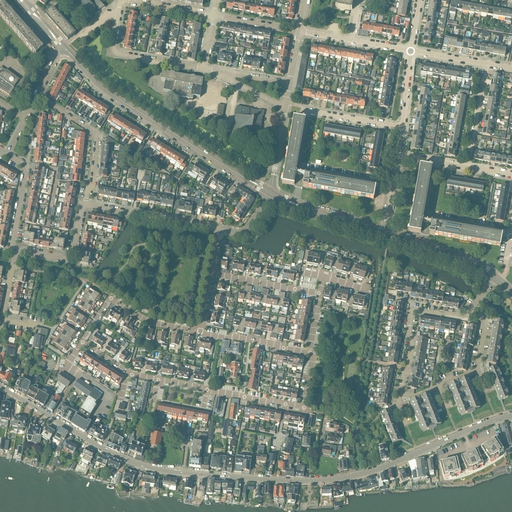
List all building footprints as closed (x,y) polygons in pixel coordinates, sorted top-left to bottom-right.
[(96,0),(94,2),(92,4),(88,0),(78,0),(77,1),(91,17),(104,6),(104,7),(105,7),(98,0),(96,0)] [(251,6),(250,12),(256,13),(258,0),(256,0),(255,6),(251,6)] [(338,0),(337,8),(350,11),(351,0),(338,0)] [(451,1),(449,12),(455,13),(456,10),(457,2),(455,2),(455,1),(452,0),(452,1),(451,1)] [(12,14),(7,8),(0,14),(12,28),(19,21),(14,16),(12,13),(12,14)] [(57,27),(64,21),(52,8),(45,14),(50,20),(52,22),(57,27)] [(282,8),(282,10),(288,11),(287,15),(286,14),(285,18),(292,20),(293,16),(294,16),(295,10),(282,8)] [(12,28),(23,41),(30,35),(25,29),(26,29),(24,27),(19,21),(12,28)] [(64,21),(57,27),(61,33),(63,35),(68,40),(75,34),(64,21)] [(386,35),(392,36),(393,28),(394,28),(394,26),(392,25),(391,28),(387,27),(386,35)] [(229,26),(227,38),(230,39),(231,33),(234,33),(235,27),(229,26)] [(393,28),(392,36),(399,37),(399,34),(402,34),(403,28),(400,28),(400,30),(394,28),(393,28)] [(263,41),(263,43),(265,43),(266,41),(269,42),(271,33),(265,32),(264,38),(263,38),(263,41)] [(35,40),(30,35),(23,41),(35,54),(42,48),(37,42),(38,42),(36,40),(35,40)] [(444,46),(450,47),(451,39),(452,36),(449,36),(449,39),(445,38),(443,46),(444,46)] [(225,55),(224,63),(231,64),(232,56),(233,52),(226,51),(225,55)] [(360,61),(359,65),(365,66),(367,55),(361,53),(360,61)] [(217,62),(224,63),(225,55),(219,54),(217,62)] [(365,66),(365,68),(368,68),(369,62),(372,63),(373,56),(367,55),(365,66)] [(273,56),(272,58),(279,60),(279,63),(285,64),(286,58),(274,56),(273,56)] [(387,65),(395,67),(396,61),(392,60),(392,57),(388,57),(387,65)] [(251,68),(252,60),(244,58),(243,66),(251,68)] [(252,60),(251,68),(259,69),(261,61),(252,60)] [(62,71),(68,74),(71,68),(68,67),(68,66),(66,65),(66,66),(65,65),(62,71)] [(14,88),(19,81),(1,68),(0,69),(0,90),(1,90),(10,96),(14,89),(13,89),(14,88)] [(462,79),(462,83),(464,84),(465,80),(468,80),(470,72),(470,70),(466,70),(466,72),(464,71),(462,79)] [(62,71),(60,76),(65,79),(68,81),(70,77),(71,75),(68,74),(62,71)] [(162,72),(161,80),(166,81),(165,83),(163,91),(170,92),(169,97),(187,100),(193,101),(199,102),(198,104),(213,107),(217,87),(205,85),(206,82),(203,82),(203,79),(202,79),(192,77),(162,72)] [(493,74),(492,81),(500,82),(501,76),(503,77),(504,74),(495,72),(495,75),(493,74)] [(60,76),(57,81),(63,85),(63,84),(65,86),(66,84),(64,82),(65,79),(60,76)] [(68,87),(65,86),(63,84),(63,85),(57,81),(54,87),(60,90),(62,87),(67,89),(68,87)] [(460,94),(468,95),(468,92),(469,90),(463,89),(463,86),(461,86),(460,91),(460,94)] [(54,87),(51,92),(57,95),(60,96),(63,98),(64,96),(58,93),(60,90),(54,87)] [(72,100),(67,107),(71,110),(78,99),(81,102),(86,94),(86,93),(84,92),(83,92),(80,90),(77,95),(76,94),(72,100)] [(341,96),(340,104),(346,105),(347,97),(348,94),(348,91),(345,91),(344,97),(341,96)] [(353,98),(352,106),(358,107),(360,93),(361,92),(358,91),(357,97),(354,96),(353,98)] [(51,99),(54,100),(57,95),(51,92),(49,97),(49,98),(51,99)] [(87,105),(92,98),(89,96),(90,95),(87,94),(87,95),(86,94),(81,102),(82,102),(87,105)] [(93,107),(97,101),(95,100),(95,99),(93,97),(92,98),(87,105),(93,109),(93,107)] [(97,101),(93,109),(98,112),(103,105),(100,103),(101,102),(98,101),(98,102),(97,101)] [(389,102),(381,101),(380,107),(377,106),(377,110),(383,111),(384,108),(387,108),(389,102)] [(103,115),(97,126),(98,126),(101,128),(111,113),(108,111),(109,109),(106,107),(106,106),(104,104),(103,105),(98,112),(101,114),(103,115)] [(211,115),(210,122),(222,124),(225,106),(219,105),(217,116),(211,115)] [(248,109),(237,107),(232,134),(259,139),(261,128),(262,127),(261,125),(263,116),(261,116),(261,113),(258,113),(259,111),(251,109),(250,108),(248,109)] [(111,116),(107,121),(112,124),(112,123),(116,126),(121,119),(116,115),(114,118),(111,116)] [(306,120),(293,118),(295,118),(283,183),(282,183),(294,186),(295,183),(303,185),(303,187),(308,188),(309,187),(374,198),(373,200),(374,200),(376,187),(375,187),(375,188),(310,177),(295,174),(304,120),(306,120)] [(126,122),(121,119),(116,126),(121,129),(126,122)] [(126,122),(121,129),(126,132),(131,125),(126,122)] [(131,125),(126,132),(126,133),(129,134),(128,137),(130,138),(131,137),(132,136),(131,136),(136,128),(131,125)] [(136,128),(131,136),(132,136),(137,139),(141,131),(136,128)] [(71,137),(71,139),(77,140),(84,141),(85,138),(85,134),(84,134),(84,132),(75,131),(74,137),(71,137)] [(141,131),(137,139),(142,142),(146,135),(141,131)] [(147,144),(145,149),(148,151),(150,148),(155,151),(160,143),(155,140),(154,141),(151,139),(147,144)] [(160,154),(165,146),(160,143),(155,151),(160,154)] [(141,144),(135,152),(138,155),(144,146),(141,144)] [(165,157),(170,150),(165,146),(160,154),(165,157)] [(455,157),(456,151),(445,149),(444,155),(455,157)] [(170,160),(175,153),(170,150),(165,157),(170,160)] [(483,161),(485,153),(480,153),(480,151),(475,150),(474,159),(477,160),(483,161)] [(176,163),(180,156),(175,153),(170,160),(176,163)] [(180,156),(176,163),(181,167),(184,169),(187,164),(184,162),(185,159),(180,156)] [(197,176),(202,168),(200,167),(201,166),(197,164),(195,167),(190,164),(184,173),(187,175),(189,172),(197,177),(198,176),(197,176)] [(408,231),(421,233),(421,231),(429,232),(429,235),(435,236),(435,234),(500,246),(500,247),(502,235),(502,236),(437,225),(421,222),(431,168),(432,168),(420,165),(420,166),(421,166),(410,231),(408,231)] [(8,169),(4,167),(0,172),(0,175),(3,177),(8,169)] [(202,168),(197,176),(198,176),(200,178),(203,180),(201,183),(204,185),(209,177),(206,176),(209,171),(205,169),(202,168)] [(13,172),(8,169),(3,177),(8,180),(13,172)] [(8,180),(6,182),(8,183),(9,181),(12,183),(17,175),(13,172),(8,180)] [(216,188),(221,180),(219,179),(220,178),(216,176),(213,180),(211,178),(206,186),(208,188),(211,184),(214,186),(214,187),(216,188)] [(223,181),(221,180),(216,188),(219,190),(219,189),(223,191),(220,195),(223,197),(228,189),(225,187),(228,183),(224,181),(223,181)] [(246,199),(242,204),(248,209),(254,200),(252,198),(254,196),(240,187),(236,193),(246,199)] [(118,188),(117,191),(116,199),(122,200),(123,192),(124,189),(124,190),(118,188)] [(139,190),(137,201),(143,202),(144,194),(145,191),(139,190)] [(150,195),(149,203),(155,204),(156,197),(157,193),(151,192),(150,195)] [(177,196),(175,208),(179,208),(178,211),(181,211),(185,211),(187,198),(177,196)] [(187,198),(185,211),(189,212),(189,213),(191,213),(194,199),(187,198)] [(210,207),(208,216),(212,217),(215,218),(215,216),(219,217),(222,204),(219,204),(218,209),(213,208),(213,207),(210,207)] [(238,210),(244,215),(248,209),(242,204),(238,210)] [(203,206),(202,215),(205,216),(205,215),(208,216),(210,207),(208,206),(207,207),(203,206)] [(244,215),(238,210),(231,220),(239,221),(240,220),(240,221),(244,215)] [(118,229),(119,229),(120,228),(121,227),(122,222),(119,221),(119,219),(114,218),(112,228),(118,229)] [(33,245),(35,236),(25,234),(23,243),(33,245)] [(65,241),(55,239),(53,249),(63,251),(65,241)] [(308,264),(312,265),(314,254),(310,253),(310,252),(306,251),(304,261),(307,261),(307,263),(308,263),(308,264)] [(223,258),(221,268),(226,269),(227,265),(227,264),(230,265),(232,258),(232,253),(231,253),(229,252),(228,257),(226,257),(226,259),(223,258)] [(328,257),(325,268),(329,269),(329,268),(331,269),(331,267),(334,268),(337,258),(338,255),(328,252),(327,256),(328,257)] [(89,266),(90,255),(81,254),(79,264),(89,266)] [(314,254),(312,265),(317,266),(317,265),(318,265),(319,264),(322,264),(323,254),(319,254),(319,255),(314,254)] [(232,258),(230,265),(233,265),(232,270),(238,271),(239,262),(237,261),(234,261),(235,258),(232,258)] [(337,258),(334,268),(337,269),(336,270),(337,271),(337,272),(341,273),(345,262),(340,261),(341,259),(337,258)] [(247,269),(248,261),(245,260),(245,263),(239,262),(238,271),(243,272),(244,268),(247,269)] [(248,261),(247,268),(250,268),(249,273),(254,274),(256,265),(251,264),(251,260),(248,260),(248,261)] [(256,265),(254,274),(260,275),(261,270),(264,271),(265,263),(261,262),(260,262),(260,263),(259,263),(259,265),(256,265)] [(348,272),(350,273),(354,263),(350,262),(349,263),(345,262),(341,273),(346,274),(347,274),(348,272)] [(264,271),(263,272),(266,272),(266,276),(271,277),(273,268),(267,267),(268,264),(265,263),(264,271)] [(354,277),(358,278),(361,267),(357,266),(357,265),(354,263),(350,273),(353,274),(353,276),(354,276),(354,277)] [(273,268),(271,277),(276,278),(277,274),(280,274),(282,266),(279,266),(278,269),(273,268)] [(282,266),(280,274),(283,275),(282,280),(288,281),(290,268),(282,266)] [(294,277),(297,278),(298,278),(300,267),(296,266),(295,269),(290,268),(288,281),(293,282),(294,277)] [(361,267),(358,278),(362,280),(363,279),(364,279),(364,278),(367,278),(370,269),(366,268),(366,269),(361,267)] [(15,282),(24,284),(26,274),(17,272),(15,282)] [(400,292),(402,282),(397,281),(397,280),(394,280),(392,287),(395,287),(395,291),(399,292),(400,292)] [(400,292),(399,292),(399,294),(401,294),(401,292),(405,292),(406,293),(407,282),(406,283),(402,282),(400,292)] [(413,284),(408,283),(408,282),(407,282),(406,293),(405,292),(404,295),(406,295),(407,293),(411,294),(412,288),(413,284)] [(426,300),(428,290),(429,283),(426,282),(425,289),(426,289),(425,290),(423,290),(421,299),(420,299),(420,302),(422,302),(422,299),(425,300),(426,300)] [(218,284),(217,290),(221,291),(221,294),(229,295),(230,292),(226,292),(227,286),(218,284)] [(238,299),(246,301),(249,286),(246,286),(245,292),(240,291),(238,299)] [(249,286),(246,301),(255,302),(256,294),(251,293),(252,287),(249,286)] [(332,301),(334,291),(331,291),(331,289),(330,289),(330,288),(326,287),(324,298),(328,299),(328,301),(332,301)] [(415,298),(414,301),(416,301),(417,299),(420,299),(421,299),(423,290),(423,287),(418,287),(417,288),(416,298),(415,298)] [(92,297),(96,291),(93,289),(92,290),(88,288),(86,292),(92,297)] [(411,294),(410,297),(409,297),(409,300),(411,300),(411,298),(415,298),(416,298),(417,288),(416,289),(412,288),(411,294)] [(256,294),(255,302),(263,304),(266,290),(263,289),(261,295),(256,294)] [(337,292),(334,291),(332,301),(336,302),(336,301),(341,302),(343,290),(339,289),(338,290),(337,290),(337,292)] [(266,290),(263,304),(271,305),(273,297),(268,296),(269,290),(266,290)] [(351,297),(351,295),(348,294),(349,292),(347,292),(347,291),(343,290),(341,302),(345,303),(345,304),(349,304),(351,297)] [(426,300),(425,300),(425,302),(427,303),(427,300),(431,301),(432,301),(433,292),(429,291),(429,290),(428,290),(426,300)] [(96,291),(92,297),(98,301),(101,296),(98,294),(98,292),(96,291)] [(432,301),(431,301),(430,303),(432,304),(433,301),(436,302),(437,302),(439,292),(438,291),(438,292),(433,292),(432,301)] [(83,297),(89,301),(92,297),(86,292),(83,297)] [(273,297),(271,305),(279,307),(282,293),(279,292),(278,298),(273,297)] [(438,302),(442,303),(443,297),(444,294),(444,293),(439,293),(440,292),(439,292),(437,302),(436,302),(436,304),(438,305),(438,302)] [(282,293),(279,307),(288,308),(289,300),(284,299),(285,293),(282,293)] [(215,301),(224,303),(225,298),(229,298),(229,295),(221,294),(220,296),(216,296),(215,301)] [(349,304),(348,307),(353,307),(353,306),(357,307),(360,296),(355,295),(355,296),(354,295),(353,297),(351,297),(349,304)] [(360,296),(357,307),(362,308),(362,309),(366,310),(368,300),(365,299),(365,298),(364,297),(364,296),(360,296)] [(87,305),(89,301),(83,297),(80,301),(87,305)] [(98,301),(92,297),(89,301),(96,305),(98,301)] [(454,299),(452,309),(453,309),(458,310),(458,306),(461,306),(462,300),(459,299),(459,300),(454,299)] [(87,305),(80,301),(77,305),(81,308),(80,309),(83,311),(87,305)] [(96,305),(89,301),(87,305),(93,309),(96,305)] [(218,307),(217,310),(226,312),(227,309),(223,308),(224,303),(215,301),(214,307),(218,307)] [(18,315),(20,304),(11,302),(9,313),(18,315)] [(90,314),(93,309),(87,305),(83,311),(85,313),(86,311),(90,314)] [(113,319),(118,311),(113,308),(111,311),(109,310),(104,317),(106,319),(108,316),(113,319)] [(213,312),(212,318),(221,320),(222,314),(226,315),(226,312),(217,310),(217,313),(213,312)] [(77,319),(81,314),(78,312),(78,313),(74,311),(71,315),(77,319)] [(123,314),(118,311),(113,319),(117,322),(116,325),(118,326),(123,319),(120,317),(123,314)] [(84,315),(81,314),(77,319),(84,323),(87,319),(83,317),(84,315)] [(77,319),(71,315),(68,320),(72,322),(71,323),(74,325),(77,319)] [(237,332),(240,333),(243,319),(235,317),(233,325),(238,326),(237,332)] [(130,320),(127,318),(125,321),(126,322),(123,327),(127,329),(125,332),(132,337),(137,330),(134,328),(133,329),(131,327),(134,321),(131,319),(130,320)] [(212,318),(211,323),(215,324),(214,327),(223,329),(223,326),(224,320),(221,320),(212,318)] [(81,328),(84,323),(77,319),(74,325),(76,327),(77,325),(81,328)] [(243,319),(240,333),(243,333),(244,327),(250,328),(251,320),(243,319)] [(251,320),(250,328),(255,329),(254,335),(257,336),(260,322),(251,320)] [(494,328),(488,364),(489,370),(497,390),(498,394),(499,395),(500,397),(501,400),(508,398),(507,395),(508,394),(506,390),(505,390),(504,387),(503,385),(504,384),(502,380),(501,380),(500,377),(499,375),(500,374),(498,370),(497,370),(496,369),(496,368),(496,367),(496,365),(496,362),(498,362),(498,357),(497,357),(498,351),(499,351),(500,347),(499,347),(500,341),(501,341),(502,336),(500,336),(501,330),(503,330),(504,326),(502,325),(503,322),(495,321),(494,328)] [(260,322),(257,336),(260,336),(261,330),(266,331),(268,323),(260,322)] [(268,323),(266,331),(271,332),(270,338),(273,339),(276,325),(268,323)] [(62,329),(68,334),(72,328),(69,326),(68,327),(65,325),(62,329)] [(276,325),(273,339),(276,340),(278,334),(283,335),(284,326),(276,325)] [(74,330),(72,328),(68,334),(75,338),(77,333),(74,331),(74,330)] [(65,338),(68,334),(62,329),(59,334),(65,338)] [(92,341),(96,344),(101,336),(97,333),(99,331),(96,329),(93,334),(95,336),(92,341)] [(153,330),(149,329),(149,331),(144,330),(144,333),(145,333),(144,339),(148,340),(148,343),(153,344),(155,336),(152,336),(153,330)] [(166,333),(162,332),(162,333),(158,332),(157,336),(159,336),(157,342),(162,343),(161,346),(167,347),(168,339),(165,338),(166,333)] [(63,342),(65,338),(59,334),(56,338),(63,342)] [(75,338),(68,334),(65,338),(72,342),(75,338)] [(180,335),(176,334),(176,336),(171,335),(171,338),(172,338),(171,345),(176,345),(175,348),(180,349),(182,341),(179,341),(180,335)] [(35,336),(34,345),(41,346),(43,337),(40,336),(35,336)] [(104,342),(106,343),(110,338),(107,336),(106,339),(101,336),(96,344),(101,347),(104,342)] [(184,337),(184,341),(185,341),(184,347),(189,348),(188,351),(194,352),(195,344),(192,343),(193,338),(189,337),(189,338),(184,337)] [(59,348),(63,342),(56,338),(53,342),(57,345),(56,346),(59,348)] [(72,342),(65,338),(63,342),(69,346),(72,342)] [(115,345),(111,342),(112,340),(110,338),(106,343),(109,345),(105,350),(110,353),(115,345)] [(390,342),(400,344),(400,345),(402,346),(402,344),(400,343),(401,339),(398,339),(391,338),(391,342),(390,342)] [(199,349),(204,350),(206,340),(200,339),(200,343),(197,343),(195,351),(198,352),(199,349)] [(206,340),(204,350),(210,351),(209,354),(212,355),(214,346),(211,345),(211,341),(206,340)] [(69,346),(63,342),(59,348),(62,350),(62,348),(66,351),(69,346)] [(115,345),(110,353),(111,353),(110,354),(113,356),(114,355),(114,356),(118,351),(120,352),(123,347),(116,342),(115,345)] [(399,349),(399,350),(401,351),(402,349),(399,348),(400,345),(400,344),(390,342),(389,343),(390,343),(390,348),(399,349)] [(126,348),(123,347),(120,352),(122,353),(119,359),(124,362),(125,360),(127,361),(130,356),(128,355),(129,354),(124,351),(126,348)] [(398,354),(398,355),(400,356),(401,354),(398,353),(399,350),(399,349),(390,348),(389,352),(388,352),(388,353),(398,354)] [(252,360),(261,361),(263,351),(253,349),(251,360),(252,360)] [(80,360),(89,366),(94,359),(94,358),(85,352),(80,360)] [(398,354),(388,353),(389,354),(388,358),(397,359),(397,360),(400,361),(400,359),(398,358),(398,355),(398,354)] [(136,359),(135,368),(140,369),(141,364),(144,364),(145,358),(145,357),(142,356),(142,357),(137,356),(136,359)] [(145,358),(144,364),(147,365),(146,371),(151,372),(153,362),(153,360),(148,359),(148,358),(145,358)] [(98,361),(94,359),(89,366),(93,369),(98,361)] [(158,363),(153,362),(151,372),(156,373),(157,367),(160,367),(161,361),(158,360),(158,363)] [(102,364),(98,361),(93,369),(98,371),(102,364)] [(161,361),(160,367),(163,368),(161,374),(167,375),(168,365),(164,364),(164,361),(161,361)] [(168,365),(167,375),(172,376),(173,370),(176,370),(177,364),(174,363),(173,366),(168,365)] [(177,364),(176,370),(178,371),(177,377),(178,377),(178,378),(182,378),(182,377),(183,378),(184,368),(182,368),(182,367),(181,366),(181,365),(180,364),(179,363),(178,364),(177,364)] [(107,367),(102,364),(98,371),(102,374),(107,367)] [(184,368),(183,378),(188,379),(189,373),(192,373),(193,367),(193,366),(185,365),(184,368)] [(111,369),(107,367),(102,374),(106,377),(111,369)] [(193,367),(192,373),(194,374),(193,380),(199,381),(200,371),(201,368),(193,367)] [(226,367),(226,370),(231,370),(231,373),(230,378),(237,379),(237,374),(238,374),(239,369),(226,367)] [(381,373),(392,375),(391,376),(394,377),(394,374),(392,374),(393,370),(383,368),(382,373),(381,373)] [(115,372),(111,369),(106,377),(110,380),(115,372)] [(205,372),(200,371),(199,381),(204,382),(205,376),(208,376),(209,370),(206,369),(205,372)] [(115,372),(110,380),(119,385),(124,377),(115,371),(115,372)] [(0,379),(6,382),(6,383),(8,384),(9,384),(12,377),(9,375),(10,373),(8,372),(7,374),(6,375),(1,373),(0,372),(0,379)] [(72,380),(62,372),(57,380),(67,387),(72,380)] [(391,380),(391,381),(393,382),(393,379),(391,379),(391,376),(392,375),(381,373),(381,374),(382,374),(381,379),(391,380)] [(14,390),(20,393),(26,381),(21,378),(14,390)] [(479,409),(467,378),(449,385),(462,416),(468,413),(469,414),(473,412),(473,411),(479,409)] [(75,418),(71,425),(85,433),(91,423),(87,421),(88,420),(87,420),(96,406),(95,405),(101,396),(78,379),(73,387),(76,389),(75,391),(80,396),(82,393),(88,397),(77,414),(75,418)] [(390,385),(390,386),(392,387),(393,385),(390,384),(391,381),(391,380),(381,379),(381,383),(380,383),(390,385)] [(250,380),(248,390),(257,392),(259,382),(250,380)] [(31,384),(26,381),(20,393),(25,396),(31,384)] [(389,390),(389,391),(391,392),(392,390),(389,389),(390,386),(390,385),(380,383),(379,384),(380,384),(380,389),(389,390)] [(34,401),(40,392),(37,390),(39,386),(37,384),(34,389),(32,387),(27,396),(34,401)] [(389,391),(389,390),(380,389),(379,393),(378,393),(388,395),(388,396),(391,397),(391,395),(388,394),(389,391)] [(34,401),(35,401),(38,403),(40,404),(44,406),(44,407),(49,397),(46,396),(47,393),(44,391),(42,394),(40,392),(34,401)] [(379,394),(378,399),(387,400),(387,401),(390,402),(390,400),(388,399),(388,396),(388,395),(378,393),(378,394),(379,394)] [(441,425),(428,394),(411,401),(423,432),(430,429),(430,430),(435,429),(434,428),(441,425)] [(55,398),(49,407),(48,409),(52,412),(57,405),(56,405),(61,398),(56,395),(55,398)] [(52,396),(46,406),(49,407),(55,398),(52,396)] [(213,416),(214,412),(217,412),(217,413),(217,412),(220,412),(220,415),(223,415),(222,418),(223,418),(226,403),(225,403),(225,404),(222,404),(223,400),(222,400),(222,401),(219,400),(219,401),(216,401),(216,399),(213,416)] [(387,400),(378,399),(377,404),(376,404),(376,407),(382,408),(383,405),(387,405),(387,401),(387,400)] [(1,418),(2,418),(2,420),(2,421),(6,421),(7,420),(7,419),(8,419),(10,404),(8,404),(8,403),(5,402),(5,403),(3,403),(1,413),(1,418)] [(63,418),(69,408),(72,403),(69,402),(66,407),(62,405),(56,415),(63,418)] [(157,413),(167,415),(169,406),(159,403),(157,413)] [(70,408),(69,408),(63,418),(71,423),(74,417),(75,418),(77,414),(69,410),(70,408)] [(401,441),(389,410),(382,413),(394,444),(401,441)] [(126,420),(126,419),(127,414),(116,411),(116,412),(114,417),(126,420)] [(199,412),(197,421),(207,423),(209,413),(199,411),(199,412)] [(13,417),(11,426),(12,426),(12,427),(12,429),(17,430),(18,429),(20,417),(16,416),(15,418),(13,417)] [(18,429),(18,430),(22,431),(23,429),(23,430),(24,428),(25,429),(27,420),(24,419),(24,418),(20,417),(18,429)] [(94,424),(89,434),(93,437),(97,430),(98,428),(99,424),(100,422),(97,420),(94,424)] [(330,423),(329,428),(330,428),(329,428),(336,430),(336,433),(342,435),(343,427),(339,426),(340,424),(331,422),(331,423),(330,423)] [(27,437),(26,439),(27,439),(27,440),(28,442),(31,443),(36,444),(39,444),(41,443),(41,442),(42,436),(39,435),(39,434),(40,428),(34,427),(34,425),(32,425),(31,426),(30,431),(28,430),(27,437)] [(44,426),(41,430),(45,432),(42,437),(49,441),(55,432),(47,428),(44,426)] [(160,428),(154,427),(153,432),(150,445),(160,447),(162,434),(163,431),(160,430),(160,428)] [(55,437),(54,439),(60,443),(58,446),(57,449),(56,452),(60,453),(61,451),(62,445),(64,441),(67,435),(68,435),(67,434),(68,434),(68,432),(60,428),(55,437)] [(97,430),(93,437),(97,439),(101,432),(102,431),(98,428),(97,430)] [(101,432),(97,439),(102,442),(102,441),(103,441),(104,440),(103,439),(106,435),(105,434),(103,433),(104,432),(104,431),(102,431),(101,432)] [(141,455),(145,447),(133,443),(135,439),(133,438),(134,433),(131,432),(129,444),(132,445),(130,451),(141,455)] [(328,435),(327,442),(338,444),(339,438),(343,439),(344,435),(342,435),(336,433),(335,436),(328,435)] [(107,447),(114,450),(117,443),(118,444),(120,438),(111,434),(107,447)] [(308,434),(305,434),(304,438),(303,437),(302,447),(310,448),(311,438),(307,438),(308,434)] [(73,438),(70,437),(68,442),(67,442),(64,447),(70,451),(70,452),(71,452),(73,453),(74,452),(74,453),(77,447),(70,444),(73,438)] [(117,443),(114,450),(120,453),(120,452),(124,454),(127,448),(121,445),(124,439),(120,438),(118,444),(117,443)] [(485,455),(482,456),(486,462),(489,460),(489,461),(494,458),(495,460),(500,456),(499,455),(504,452),(495,438),(490,442),(490,443),(486,445),(486,444),(481,448),(485,455)] [(200,461),(201,452),(202,449),(203,442),(194,441),(191,460),(190,460),(189,467),(200,468),(201,461),(200,461)] [(322,452),(321,454),(331,456),(331,453),(335,454),(335,452),(336,449),(337,447),(330,445),(329,449),(323,448),(322,452)] [(264,447),(259,446),(258,452),(257,456),(256,461),(266,463),(267,457),(263,457),(264,447)] [(379,448),(376,449),(377,453),(379,452),(381,462),(389,460),(388,454),(391,453),(390,447),(386,447),(386,446),(379,447),(379,448)] [(87,447),(86,448),(83,454),(85,455),(83,458),(81,463),(87,466),(89,463),(90,463),(93,457),(93,456),(95,453),(90,450),(90,449),(87,447)] [(464,465),(461,466),(463,472),(467,470),(467,472),(472,469),(473,471),(479,469),(478,467),(483,465),(482,463),(486,462),(482,456),(480,458),(477,450),(471,453),(471,454),(467,455),(461,457),(464,465)] [(94,459),(92,462),(96,464),(96,463),(99,464),(98,468),(100,469),(101,466),(105,457),(100,454),(97,460),(94,459)] [(221,470),(222,470),(223,462),(225,463),(226,458),(222,457),(222,458),(218,458),(218,455),(212,454),(211,468),(221,470)] [(276,456),(269,455),(268,467),(267,466),(265,475),(271,476),(272,467),(274,467),(275,462),(276,456)] [(105,457),(101,466),(105,468),(109,459),(105,457)] [(251,459),(237,457),(236,465),(235,465),(235,472),(241,473),(242,471),(250,471),(251,459)] [(122,462),(111,458),(108,465),(118,470),(122,462)] [(203,459),(201,470),(208,471),(209,465),(210,460),(206,460),(203,459)] [(412,477),(412,480),(428,478),(425,459),(415,461),(408,463),(410,469),(411,475),(412,475),(412,477)] [(463,472),(461,466),(458,466),(457,459),(450,460),(450,461),(446,462),(446,461),(440,463),(444,478),(449,477),(449,479),(456,477),(455,475),(460,474),(460,473),(463,472)] [(347,470),(346,460),(338,461),(340,471),(347,470)] [(305,461),(299,461),(297,463),(296,477),(303,478),(305,461)] [(410,478),(412,477),(412,475),(411,475),(410,469),(407,470),(400,472),(403,481),(407,480),(410,479),(410,478)] [(127,470),(126,470),(123,479),(124,479),(123,482),(131,485),(132,482),(133,483),(136,473),(133,472),(130,471),(127,470)] [(380,479),(378,480),(379,488),(379,487),(383,486),(382,483),(388,482),(387,480),(389,480),(388,474),(386,474),(386,473),(379,475),(380,479)] [(149,474),(146,490),(149,490),(149,487),(150,487),(150,484),(155,485),(155,481),(154,480),(155,475),(149,474)] [(375,483),(373,476),(366,478),(367,481),(360,484),(359,481),(353,483),(355,490),(369,486),(369,487),(376,485),(376,486),(378,485),(378,482),(375,483)] [(185,485),(185,489),(188,489),(190,490),(191,490),(193,480),(187,479),(186,485),(185,485)] [(343,486),(345,493),(348,492),(348,493),(353,493),(353,491),(352,483),(347,484),(347,485),(343,486)] [(256,490),(255,493),(257,493),(256,497),(259,498),(258,502),(262,502),(264,486),(258,485),(257,490),(256,490)] [(287,485),(286,495),(288,495),(288,502),(291,502),(291,504),(295,504),(295,502),(296,496),(297,496),(298,486),(287,485)] [(343,493),(345,493),(343,486),(343,485),(337,486),(336,485),(334,486),(334,487),(333,487),(334,493),(333,493),(334,497),(339,496),(339,497),(340,497),(340,498),(342,497),(343,496),(344,496),(343,493)] [(272,487),(264,486),(264,495),(272,495),(272,487)] [(324,489),(321,489),(321,497),(331,496),(331,489),(331,487),(324,487),(324,489)]
